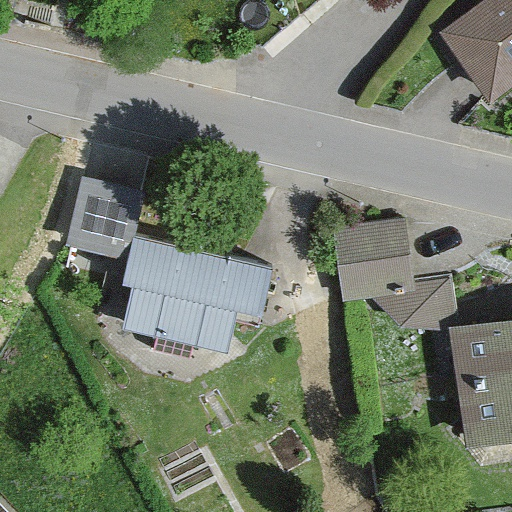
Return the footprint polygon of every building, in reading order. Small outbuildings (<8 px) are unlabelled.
[(511,0),(495,0),(449,35),(501,105),(511,96),(511,0)] [(143,183),(83,170),(68,233),(129,246),(133,226),(143,183)] [(414,280),(409,220),(339,226),(344,295),(352,294),(376,292),(415,289),(414,280)] [(268,254),(133,226),(129,246),(125,268),(135,270),(125,314),(227,335),(234,299),(258,303),(268,254)] [(453,327),(451,316),(447,276),(414,280),(415,289),(376,292),(399,318),(453,327)] [(511,307),(451,316),(453,327),(467,432),(511,425),(511,307)]
